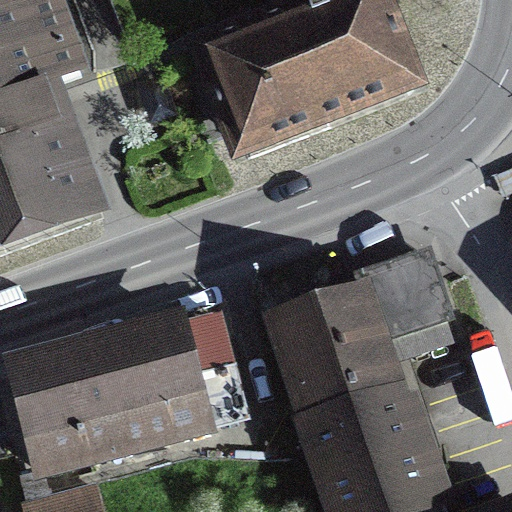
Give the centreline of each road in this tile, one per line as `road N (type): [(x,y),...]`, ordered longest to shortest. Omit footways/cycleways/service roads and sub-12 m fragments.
road 1 (secondary): [(422,154),(0,318)]
road 2 (residential): [(422,154),(477,240),(511,325)]
road 3 (secondary): [(511,56),(484,108),(422,154)]
